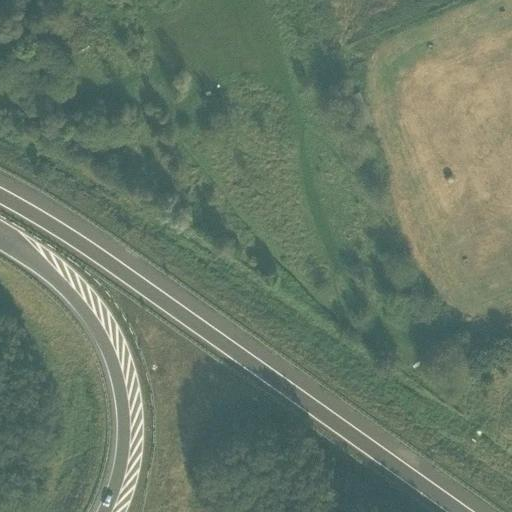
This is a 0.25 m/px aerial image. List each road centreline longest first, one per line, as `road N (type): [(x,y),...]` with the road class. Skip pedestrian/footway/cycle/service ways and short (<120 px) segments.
road 1 (motorway): [(458,511),(156,294),(0,194)]
road 2 (motorway): [(0,235),(84,302),(114,355),(128,434),(110,511)]
